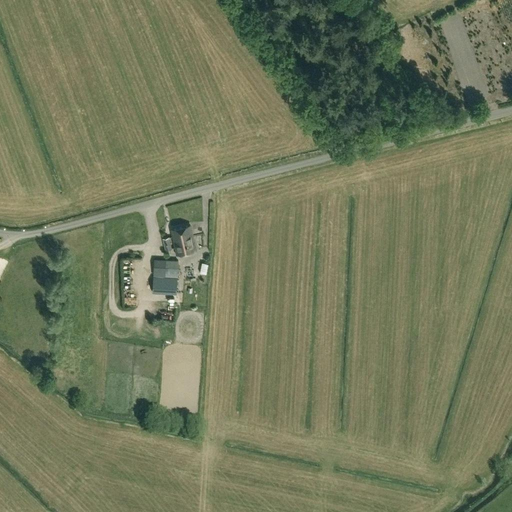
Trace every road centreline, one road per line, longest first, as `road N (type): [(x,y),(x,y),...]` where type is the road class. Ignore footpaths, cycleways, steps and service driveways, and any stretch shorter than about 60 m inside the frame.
road 1 (unclassified): [(341,153),(45,232),(0,232)]
road 2 (unclassified): [(341,153),(227,0)]
road 3 (unclassified): [(341,153),(511,109)]
